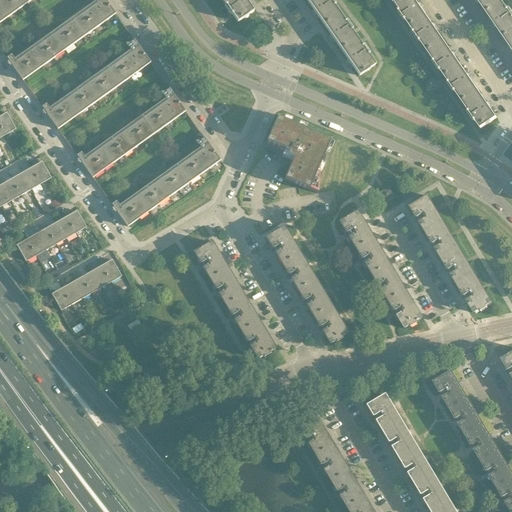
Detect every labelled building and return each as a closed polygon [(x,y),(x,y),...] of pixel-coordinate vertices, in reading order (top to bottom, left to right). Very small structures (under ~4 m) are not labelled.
[(0,0),(0,22),(31,0),(0,0)] [(11,55),(7,59),(22,81),(115,14),(105,0),(94,0),(97,4),(16,62),(11,55)] [(253,11),(246,1),(247,0),(222,0),(225,4),(234,17),(237,22),(253,11)] [(339,13),(329,0),(306,0),(313,10),(311,11),(314,16),(316,14),(322,24),(339,13)] [(427,16),(420,7),(422,6),(419,1),(417,2),(415,0),(393,0),(393,1),(411,27),(427,16)] [(486,13),(502,2),(501,0),(475,0),(478,4),(479,3),(486,13)] [(511,31),(511,15),(502,2),(486,13),(493,23),(492,24),(495,28),(496,27),(503,37),(511,31)] [(356,38),(339,13),(322,24),(330,35),(328,36),(331,40),(332,40),(333,39),(340,49),(356,38)] [(445,42),(435,28),(437,27),(434,22),(432,23),(427,16),(411,27),(429,53),(445,42)] [(511,31),(503,37),(510,47),(509,49),(511,53),(511,52),(511,31)] [(46,104),(42,107),(57,129),(150,63),(130,35),(129,35),(129,36),(128,36),(128,37),(127,38),(127,39),(126,40),(126,41),(126,42),(126,43),(126,44),(127,45),(127,46),(128,47),(128,48),(130,49),(132,52),(51,111),(46,104)] [(375,65),(356,38),(340,49),(347,59),(345,60),(349,65),(350,64),(359,76),(375,65)] [(454,51),(452,53),(445,42),(429,53),(446,78),(462,67),(455,57),(457,56),(456,55),(454,51)] [(479,92),(470,78),(471,77),(468,73),(466,74),(462,67),(446,78),(463,103),(479,92)] [(81,153),(76,156),(92,178),(112,164),(185,112),(165,83),(164,84),(164,85),(163,85),(163,86),(162,87),(161,88),(161,89),(161,90),(161,91),(161,92),(162,93),(162,94),(162,95),(163,96),(164,97),(167,101),(86,160),(81,153)] [(497,118),(490,107),(491,106),(488,102),(487,103),(479,92),(463,103),(481,129),(497,118)] [(6,113),(0,116),(0,126),(5,136),(16,130),(6,113)] [(309,190),(331,141),(278,117),(267,142),(289,152),(287,155),(294,158),(284,179),(309,190)] [(116,202),(111,205),(127,227),(147,213),(220,161),(200,132),(199,133),(198,134),(198,135),(197,135),(197,136),(197,137),(196,138),(196,139),(196,140),(196,141),(197,142),(197,143),(197,144),(198,144),(198,145),(199,146),(202,150),(121,208),(116,202)] [(41,162),(31,168),(40,185),(51,179),(41,162)] [(31,168),(21,174),(31,190),(40,185),(31,168)] [(21,174),(11,179),(21,196),(31,190),(21,174)] [(11,179),(1,185),(11,202),(21,196),(11,179)] [(1,185),(0,185),(0,205),(1,207),(11,202),(1,185)] [(388,188),(380,193),(386,203),(394,198),(388,188)] [(412,207),(418,218),(428,233),(444,224),(428,197),(412,207)] [(51,204),(42,209),(45,215),(54,210),(51,204)] [(77,211),(66,217),(75,234),(86,228),(77,211)] [(339,222),(346,233),(355,248),(371,238),(356,212),(339,222)] [(66,217),(56,223),(65,239),(75,234),(66,217)] [(56,223),(46,229),(56,245),(65,239),(56,223)] [(459,249),(444,224),(428,233),(443,259),(459,249)] [(266,237),(273,249),(282,264),(298,254),(282,227),(266,237)] [(46,229),(36,234),(46,251),(56,245),(46,229)] [(36,234),(26,240),(36,256),(46,251),(36,234)] [(387,264),(371,238),(355,248),(371,274),(387,264)] [(26,240),(16,246),(26,262),(36,256),(26,240)] [(226,270),(215,251),(210,242),(194,252),(210,279),(226,270)] [(459,249),(443,259),(458,285),(474,275),(459,249)] [(298,254),(282,264),(297,289),(314,280),(298,254)] [(112,260),(101,266),(110,283),(121,277),(112,260)] [(387,264),(371,274),(386,300),(403,290),(387,264)] [(101,266),(91,272),(101,288),(110,283),(101,266)] [(242,295),(226,270),(210,279),(226,305),(242,295)] [(91,272),(81,278),(90,294),(101,288),(91,272)] [(492,304),(474,275),(458,285),(476,314),(481,311),(481,312),(488,308),(487,307),(492,304)] [(81,278),(71,283),(81,300),(90,294),(81,278)] [(314,280),(297,289),(313,316),(329,306),(314,280)] [(71,283),(61,289),(71,305),(81,300),(71,283)] [(61,289),(52,294),(61,311),(71,305),(61,289)] [(403,290),(386,300),(404,329),(408,326),(409,327),(416,323),(415,322),(420,319),(403,290)] [(257,321),(242,295),(226,305),(241,331),(257,321)] [(121,302),(111,307),(114,312),(124,307),(121,302)] [(346,335),(329,306),(313,316),(330,344),(335,341),(336,343),(342,339),(342,338),(346,335)] [(104,318),(114,312),(111,307),(107,309),(101,312),(104,318)] [(138,320),(127,326),(130,330),(140,324),(138,320)] [(274,350),(257,321),(241,331),(258,359),(263,356),(264,358),(270,354),(269,353),(274,350)] [(511,353),(502,359),(509,371),(510,370),(511,374),(511,375),(511,353)] [(435,382),(442,393),(444,397),(452,410),(468,400),(452,372),(435,382)] [(366,405),(373,417),(373,416),(376,420),(375,421),(383,433),(399,423),(383,395),(366,405)] [(484,426),(468,400),(452,410),(457,419),(458,419),(460,423),(467,435),(484,426)] [(299,428),(306,439),(308,443),(315,455),(332,445),(315,418),(299,428)] [(415,449),(399,423),(383,433),(389,443),(391,446),(391,447),(398,459),(415,449)] [(500,452),(484,426),(467,435),(473,446),(473,445),(476,449),(475,449),(483,462),(500,452)] [(347,470),(332,445),(315,455),(321,465),(322,465),(323,467),(324,469),(330,480),(347,470)] [(430,475),(415,449),(398,459),(404,469),(405,469),(407,473),(414,485),(430,475)] [(511,472),(500,452),(483,462),(489,472),(489,471),(491,475),(491,476),(498,488),(511,479),(511,472)] [(363,497),(347,470),(330,480),(337,491),(340,495),(339,495),(346,507),(363,497)] [(446,501),(430,475),(414,485),(420,495),(423,499),(422,499),(429,511),(446,501)] [(511,479),(498,488),(504,498),(505,498),(507,502),(511,510),(511,479)] [(371,511),(363,497),(346,507),(349,511),(371,511)] [(452,511),(446,501),(429,511),(430,511),(452,511)]
